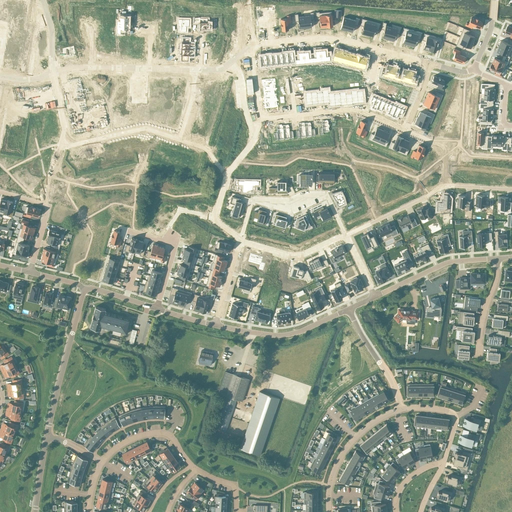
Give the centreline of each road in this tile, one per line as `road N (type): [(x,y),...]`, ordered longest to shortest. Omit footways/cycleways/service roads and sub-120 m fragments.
road 1 (residential): [(180,139),(142,128),(68,144),(52,73)]
road 2 (residential): [(252,46),(337,38),(430,64)]
road 3 (residential): [(345,235),(442,186),(511,190)]
road 4 (residential): [(352,109),(259,119),(252,46)]
road 5 (unclassified): [(46,436),(84,289)]
road 6 (unclassified): [(216,324),(289,334),(347,308)]
road 7 (residential): [(400,409),(347,446),(332,476),(328,511)]
road 8 (unclassified): [(374,296),(447,262),(496,258)]
